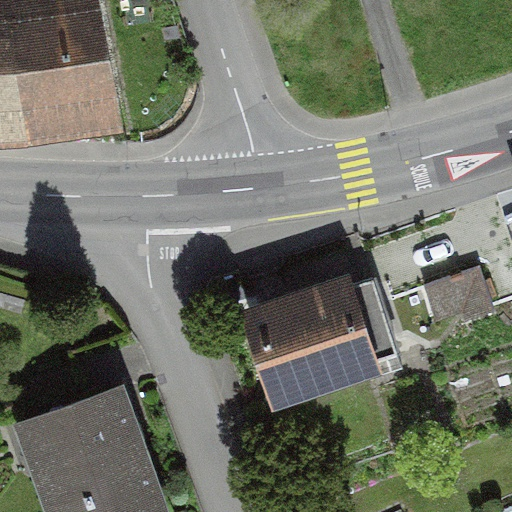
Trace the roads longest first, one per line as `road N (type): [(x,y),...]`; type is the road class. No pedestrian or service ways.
road 1 (residential): [(240,511),(158,306),(143,195)]
road 2 (secondary): [(252,188),(423,158),(511,128)]
road 3 (residential): [(208,0),(239,103),(252,188)]
road 4 (secondary): [(0,191),(143,195)]
